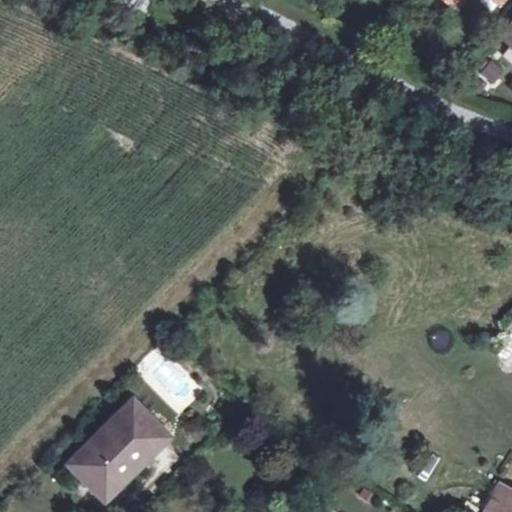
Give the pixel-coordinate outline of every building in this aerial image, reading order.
[(501,0),(444,0),(456,10),(464,0),(491,0),(498,5),(501,0)] [(511,21),(500,36),(511,46),(511,21)] [(495,85),(505,72),(489,61),(480,74),(495,85)] [(132,368),(177,415),(203,390),(158,344),(132,368)] [(139,463),(167,435),(133,400),(88,443),(95,450),(78,468),(100,491),(133,457),(139,463)] [(511,511),(511,490),(499,484),(484,511),(511,511)]
